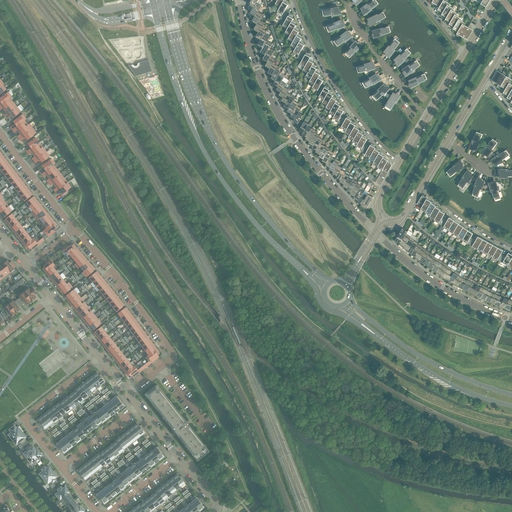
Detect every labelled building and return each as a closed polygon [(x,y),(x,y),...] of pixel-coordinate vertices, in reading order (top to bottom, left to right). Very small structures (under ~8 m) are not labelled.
[(284,0),(278,0),(275,4),(280,7),(277,12),(284,0)] [(284,13),(288,5),(286,4),(288,1),(285,0),(284,0),(277,12),(282,15),(280,19),(283,20),(286,14),(284,13)] [(371,9),(379,4),(375,0),(373,0),(361,8),(363,11),(362,12),(364,15),(371,10),(371,9)] [(443,13),(448,5),(449,3),(444,0),(440,7),(437,11),(440,13),(441,12),(443,13)] [(484,11),(490,0),(483,0),(483,2),(483,1),(481,4),(479,8),(484,11)] [(259,11),(262,6),(257,3),(254,8),(253,8),(250,13),(253,15),(255,16),(258,11),(259,11)] [(447,18),(452,10),(453,8),(448,5),(443,13),(441,16),(444,18),(445,16),(447,18)] [(341,14),(341,10),(339,11),(339,7),(322,10),(323,16),(333,15),(333,16),(341,14)] [(451,22),(455,15),(457,13),(452,10),(447,18),(445,21),(448,23),(449,21),(451,22)] [(260,20),(263,14),(259,11),(258,11),(255,16),(253,15),(253,16),(255,17),(252,21),(255,23),(257,24),(260,19),(260,20)] [(377,22),(386,17),(383,12),(368,19),(370,22),(369,23),(370,26),(378,23),(377,22)] [(292,21),(294,19),(292,18),(292,16),(290,14),(289,15),(286,14),(283,20),(285,22),(282,26),(287,29),(285,32),(285,33),(292,21)] [(454,27),(459,20),(460,18),(455,15),(451,22),(449,26),(451,28),(452,26),(454,27)] [(262,28),(265,23),(260,20),(260,19),(257,24),(255,23),(255,24),(256,25),(254,29),(257,31),(259,33),(262,28)] [(338,30),(345,26),(344,23),(343,23),(341,20),(326,27),(329,32),(337,29),(338,30)] [(458,32),(463,24),(464,23),(459,20),(454,27),(452,31),(455,32),(456,31),(458,32)] [(295,28),(296,26),(294,24),(295,23),(292,21),(285,33),(290,35),(288,39),(295,28)] [(462,37),(468,27),(463,24),(458,32),(456,35),(459,37),(460,35),(462,37)] [(382,35),(391,32),(389,26),(373,31),(374,34),(373,35),(374,38),(382,36),(382,35)] [(467,40),(473,30),(468,27),(462,37),(460,40),(463,42),(465,38),(467,40)] [(264,35),(267,31),(262,28),(259,33),(257,31),(256,32),(258,33),(256,37),(259,39),(261,40),(264,35)] [(298,34),(299,32),(297,31),(298,29),(295,28),(288,39),(293,42),(291,45),(291,46),(298,34)] [(346,42),(352,37),(350,33),(349,34),(347,32),(344,34),(343,32),(340,34),(341,36),(334,41),(337,46),(345,41),(346,42)] [(260,41),(258,45),(261,46),(263,48),(268,40),(268,41),(270,36),(265,33),(264,35),(261,40),(259,39),(258,40),(259,40),(260,41)] [(301,41),(302,39),(300,37),(301,36),(298,34),(291,46),(296,48),(294,52),(301,41)] [(394,50),(400,43),(395,39),(385,52),(387,54),(386,55),(390,57),(395,51),(394,50)] [(269,50),(273,43),(268,41),(268,40),(263,48),(261,46),(261,47),(262,48),(260,52),(264,54),(266,55),(269,50)] [(301,52),(305,45),(302,44),(303,42),(301,41),(294,52),(298,55),(297,58),(300,59),(303,53),(301,52)] [(357,51),(362,45),(359,42),(358,43),(356,41),(345,54),(347,56),(350,58),(356,51),(357,51)] [(404,60),(407,57),(411,53),(407,49),(395,60),(397,62),(396,63),(399,66),(405,61),(404,60)] [(274,53),(269,50),(266,55),(264,54),(263,55),(265,56),(263,59),(266,61),(268,62),(271,57),(274,53)] [(310,59),(311,57),(309,56),(310,55),(307,53),(306,54),(303,53),(300,59),(302,61),(300,64),(305,67),(303,70),(310,59)] [(276,60),(271,57),(268,62),(266,61),(265,62),(267,63),(265,66),(268,68),(268,69),(270,70),(274,63),(276,60)] [(313,65),(314,63),(312,62),(313,60),(310,59),(303,70),(308,73),(306,76),(313,65)] [(152,71),(148,60),(138,63),(138,64),(137,64),(137,65),(136,66),(135,66),(134,66),(133,65),(132,65),(128,66),(136,76),(152,71)] [(412,71),(420,65),(417,60),(403,70),(405,72),(404,73),(406,76),(413,72),(412,71)] [(376,69),(374,65),(373,65),(372,62),(356,67),(358,73),(367,70),(368,71),(376,69)] [(272,77),(277,70),(279,66),(274,63),(270,70),(268,73),(271,74),(270,75),(272,77)] [(316,70),(317,69),(315,68),(316,66),(313,65),(306,76),(311,79),(309,82),(316,70)] [(276,81),(281,73),(281,72),(277,70),(272,77),(271,79),(274,80),(276,81)] [(320,76),(320,75),(318,74),(319,72),(316,70),(309,82),(314,85),(313,88),(320,76)] [(496,84),(496,83),(502,74),(497,71),(491,80),(493,81),(493,82),(496,84)] [(285,76),(281,73),(276,81),(274,80),(273,81),(275,82),(274,84),(276,86),(278,87),(282,81),(285,76)] [(374,84),(381,80),(379,76),(378,77),(376,74),(362,83),(366,88),(374,83),(374,84)] [(418,83),(427,79),(425,74),(409,81),(411,84),(410,84),(411,88),(419,84),(418,83)] [(500,89),(507,77),(502,74),(496,83),(498,84),(497,87),(500,89)] [(318,91),(324,81),(321,79),(322,78),(320,76),(313,88),(318,91)] [(506,89),(509,83),(511,80),(507,77),(500,89),(502,90),(504,88),(506,89)] [(281,92),(285,86),(287,83),(282,81),(278,87),(276,86),(276,87),(278,88),(276,90),(279,91),(281,92)] [(509,96),(511,90),(511,84),(509,83),(506,89),(503,95),(505,96),(507,94),(509,96)] [(384,95),(390,89),(387,86),(386,87),(384,85),(372,97),(376,101),(383,94),(384,95)] [(284,98),(287,92),(288,92),(289,89),(285,86),(281,92),(279,91),(278,92),(280,93),(279,95),(282,97),(284,98)] [(329,92),(330,90),(328,89),(328,88),(326,86),(325,87),(319,97),(324,100),(329,92)] [(0,106),(12,97),(8,92),(0,98),(0,100),(1,101),(0,101),(0,106)] [(286,104),(290,97),(292,95),(288,92),(287,92),(284,98),(282,97),(281,98),(283,99),(282,101),(284,102),(286,104)] [(333,97),(334,95),(331,94),(332,93),(329,92),(324,100),(323,102),(327,105),(333,97)] [(388,102),(385,108),(387,109),(390,111),(394,105),(395,103),(396,103),(400,96),(397,94),(396,95),(394,93),(391,97),(390,97),(388,100),(389,100),(388,102)] [(4,110),(13,103),(10,98),(12,97),(0,106),(0,110),(3,108),(4,110)] [(289,109),(294,100),(295,100),(290,97),(286,104),(284,102),(284,103),(285,104),(284,106),(287,108),(289,109)] [(336,102),(337,101),(335,99),(335,98),(333,97),(327,105),(326,107),(331,110),(336,102)] [(292,114),(297,105),(299,103),(294,100),(289,109),(287,108),(286,109),(288,110),(287,111),(290,113),(292,114)] [(340,107),(341,106),(338,104),(339,104),(336,102),(331,110),(330,113),(335,116),(340,107)] [(5,117),(17,107),(13,103),(4,110),(6,112),(3,114),(5,117)] [(295,119),(299,112),(299,113),(302,108),(297,105),(292,114),(290,113),(289,114),(291,115),(290,116),(293,118),(295,119)] [(12,119),(21,112),(17,107),(5,117),(7,119),(10,117),(12,119)] [(341,117),(344,111),(342,110),(343,109),(340,107),(335,116),(333,118),(338,121),(337,123),(340,124),(343,118),(341,117)] [(298,124),(303,115),(299,113),(299,112),(295,119),(293,118),(292,119),(294,120),(293,121),(298,124)] [(12,130),(26,119),(23,114),(13,121),(15,124),(10,127),(12,130)] [(346,131),(352,121),(350,119),(347,117),(347,118),(346,119),(343,118),(340,124),(342,126),(341,128),(346,131)] [(19,132),(29,124),(28,125),(24,121),(26,119),(12,130),(14,132),(17,130),(19,132)] [(304,133),(308,126),(309,124),(304,121),(300,128),(299,130),(303,133),(304,133)] [(350,135),(356,125),(354,124),(354,123),(351,122),(346,131),(345,132),(350,135)] [(19,139),(33,128),(29,124),(19,132),(20,134),(17,136),(19,139)] [(307,137),(312,128),(308,126),(304,133),(303,133),(302,135),(307,137)] [(354,140),(360,130),(358,129),(358,128),(355,126),(350,135),(349,137),(354,140)] [(26,141),(36,133),(33,128),(19,139),(22,141),(24,139),(26,141)] [(310,142),(316,133),(317,131),(312,128),(307,137),(305,139),(310,142)] [(357,144),(364,135),(361,133),(362,133),(359,131),(354,140),(353,142),(357,144)] [(476,150),(482,134),(477,132),(473,141),(472,141),(469,149),(473,150),(473,149),(476,150)] [(313,146),(319,137),(320,135),(316,133),(310,142),(309,143),(313,146)] [(364,144),(367,139),(365,138),(366,137),(363,136),(357,144),(356,146),(361,149),(361,151),(363,152),(367,146),(364,144)] [(317,150),(321,143),(321,144),(324,140),(319,137),(313,146),(312,148),(316,150),(317,150)] [(27,152),(39,143),(35,138),(28,144),(30,146),(25,150),(27,152)] [(488,156),(495,146),(498,143),(493,139),(487,147),(486,146),(481,153),(484,155),(485,154),(488,156)] [(33,154),(42,147),(39,143),(27,152),(29,155),(32,152),(33,154)] [(320,155),(326,146),(325,146),(321,144),(321,143),(317,150),(316,150),(316,152),(320,155)] [(370,158),(376,148),(374,147),(374,146),(371,144),(371,145),(369,147),(367,146),(363,152),(366,154),(365,155),(370,158)] [(323,159),(329,150),(330,149),(326,146),(320,155),(319,157),(323,159)] [(34,161),(46,152),(42,147),(33,154),(35,156),(32,158),(34,161)] [(374,162),(380,152),(378,151),(378,150),(376,148),(369,159),(374,162)] [(327,163),(331,156),(331,157),(334,153),(329,150),(323,159),(322,161),(327,163)] [(496,165),(507,158),(510,155),(506,150),(498,156),(498,155),(491,160),(494,164),(494,163),(496,165)] [(41,163),(50,156),(46,152),(34,161),(36,164),(39,161),(41,163)] [(384,157),(384,156),(382,155),(383,154),(380,152),(373,163),(378,166),(384,157)] [(330,168),(336,158),(335,159),(331,157),(331,156),(327,163),(326,165),(330,168)] [(388,161),(388,160),(386,159),(387,158),(384,157),(377,167),(382,170),(388,161)] [(334,172),(338,165),(340,161),(336,158),(330,168),(329,169),(334,172)] [(41,174),(55,163),(52,159),(42,166),(44,168),(39,172),(41,174)] [(0,168),(2,170),(9,165),(6,160),(0,164),(0,168)] [(388,173),(393,164),(390,163),(391,162),(388,161),(382,170),(383,171),(383,170),(388,173)] [(450,177),(463,167),(462,165),(463,164),(460,161),(453,166),(454,167),(446,172),(450,177)] [(48,176),(57,169),(53,165),(55,163),(41,174),(43,177),(46,175),(48,176)] [(5,175),(13,169),(9,165),(2,170),(5,175)] [(337,176),(341,169),(342,169),(343,168),(338,165),(334,172),(333,173),(337,176)] [(8,179),(16,173),(13,169),(5,175),(8,179)] [(48,183),(60,174),(57,169),(48,176),(49,178),(46,181),(48,183)] [(341,180),(345,173),(346,172),(342,169),(341,169),(337,176),(336,177),(341,180)] [(463,190),(473,176),(470,174),(471,173),(468,171),(463,177),(464,178),(458,186),(463,190)] [(11,183),(19,177),(16,173),(8,179),(11,183)] [(344,184),(349,177),(350,176),(345,173),(341,180),(340,182),(344,184)] [(55,185),(64,178),(60,174),(48,183),(50,186),(53,183),(55,185)] [(15,188),(22,182),(19,177),(11,183),(15,188)] [(347,188),(353,179),(352,180),(349,177),(344,184),(343,186),(347,188)] [(56,192),(68,183),(64,178),(55,185),(56,187),(54,190),(56,192)] [(478,198),(484,182),(481,181),(481,180),(478,178),(475,186),(476,186),(472,195),(478,198)] [(351,192),(357,183),(358,182),(353,179),(347,188),(347,190),(351,192)] [(18,192),(26,186),(22,182),(15,188),(18,192)] [(501,199),(499,191),(496,183),(493,183),(493,182),(489,183),(491,191),(492,191),(495,200),(501,199)] [(67,191),(71,187),(68,183),(56,192),(58,195),(60,192),(62,194),(64,193),(65,194),(68,192),(67,191)] [(355,196),(359,189),(362,186),(357,183),(351,192),(350,194),(355,196)] [(21,196),(29,190),(26,186),(18,192),(21,196)] [(358,200),(363,193),(364,192),(359,189),(355,196),(354,198),(358,200)] [(25,201),(32,195),(29,190),(21,196),(25,201)] [(362,204),(368,194),(368,193),(367,196),(363,193),(358,200),(357,202),(362,204)] [(366,209),(373,197),(368,194),(362,204),(361,206),(366,209)] [(421,209),(427,198),(425,197),(422,195),(422,196),(417,204),(422,207),(421,209)] [(28,208),(37,201),(34,196),(25,204),(28,208)] [(431,203),(432,202),(430,201),(427,199),(428,198),(427,198),(421,209),(426,212),(431,203)] [(31,212),(40,205),(37,201),(28,208),(30,206),(33,210),(31,212)] [(0,213),(8,207),(5,202),(0,206),(0,213)] [(430,216),(436,207),(436,206),(434,205),(431,203),(426,212),(425,213),(430,216)] [(35,217),(44,209),(40,205),(31,212),(35,217)] [(0,214),(3,218),(12,211),(8,207),(0,213),(0,214)] [(435,220),(440,210),(441,210),(438,208),(439,208),(436,207),(430,216),(430,217),(435,220)] [(38,221),(47,213),(44,209),(35,217),(38,221)] [(445,219),(443,218),(445,214),(443,212),(440,210),(435,220),(434,220),(439,223),(439,224),(441,225),(445,219)] [(42,225),(51,218),(47,213),(38,221),(42,225)] [(8,224),(15,218),(12,214),(4,220),(8,224)] [(454,221),(454,220),(452,219),(449,217),(448,221),(445,219),(441,225),(444,227),(443,227),(448,230),(454,221)] [(11,228),(19,222),(15,218),(8,224),(11,228)] [(43,231),(54,222),(51,218),(42,225),(45,229),(43,231)] [(459,224),(457,222),(454,221),(448,230),(448,231),(453,234),(459,224)] [(14,233),(22,227),(19,222),(11,228),(14,233)] [(54,229),(56,228),(55,227),(57,225),(54,222),(43,231),(48,237),(55,231),(54,229)] [(458,237),(464,227),(462,226),(459,224),(453,234),(458,237)] [(18,237),(25,231),(22,227),(14,233),(18,237)] [(462,240),(468,230),(469,230),(466,229),(464,227),(458,237),(462,240)] [(400,244),(406,234),(407,234),(408,232),(402,229),(395,241),(400,244)] [(474,239),(471,237),(473,234),(471,232),(468,230),(462,240),(463,241),(462,244),(465,246),(466,243),(470,245),(474,239)] [(21,241),(29,235),(25,231),(18,237),(21,241)] [(404,247),(410,237),(412,235),(412,234),(408,232),(407,234),(406,234),(400,244),(404,247)] [(24,245),(32,239),(29,235),(21,241),(24,245)] [(408,251),(414,241),(416,238),(412,235),(410,237),(404,247),(403,248),(408,250),(408,251)] [(32,250),(42,242),(44,240),(43,238),(39,241),(36,236),(32,239),(24,245),(27,249),(29,248),(30,248),(32,250)] [(478,249),(483,239),(480,238),(478,236),(476,240),(474,239),(470,245),(477,249),(478,249)] [(483,239),(478,249),(482,252),(483,252),(488,242),(485,240),(483,239)] [(412,254),(418,244),(419,243),(414,241),(408,251),(408,250),(407,251),(412,254)] [(488,242),(483,252),(487,255),(488,255),(493,245),(490,243),(488,242)] [(67,255),(76,248),(73,244),(72,246),(71,245),(69,246),(67,245),(62,249),(67,255)] [(416,257),(422,247),(423,247),(418,244),(412,254),(411,255),(416,257)] [(493,258),(498,247),(495,246),(493,245),(488,255),(492,258),(493,258)] [(420,261),(426,250),(427,250),(422,247),(416,257),(415,258),(420,260),(420,261)] [(504,255),(501,254),(503,250),(500,249),(498,247),(493,258),(497,260),(498,260),(500,262),(504,255)] [(73,258),(80,252),(76,248),(67,255),(69,254),(73,258)] [(430,253),(426,250),(420,261),(420,260),(419,261),(424,264),(430,253)] [(77,262),(84,256),(80,252),(73,258),(77,262)] [(428,266),(434,257),(435,256),(430,253),(424,264),(428,266)] [(508,266),(511,258),(511,254),(509,253),(506,257),(504,255),(500,262),(503,263),(508,266)] [(80,267),(88,261),(84,256),(77,262),(80,267)] [(432,270),(439,259),(434,257),(428,266),(427,267),(432,270)] [(45,272),(55,265),(49,258),(44,263),(46,264),(44,266),(45,267),(43,268),(45,272)] [(437,273),(443,262),(439,259),(432,270),(437,273)] [(16,267),(11,261),(9,263),(7,261),(3,264),(11,274),(10,272),(14,269),(16,267)] [(82,273),(91,265),(88,261),(80,267),(84,271),(82,272),(82,273)] [(441,275),(447,265),(448,265),(443,262),(437,273),(441,275)] [(3,264),(3,265),(2,266),(1,266),(0,266),(0,269),(6,277),(11,274),(3,264)] [(56,271),(53,266),(55,265),(45,272),(49,276),(56,271)] [(86,277),(95,269),(91,265),(82,273),(86,277)] [(451,268),(447,265),(441,275),(440,276),(445,279),(451,268)] [(449,281),(456,270),(451,268),(445,279),(449,281)] [(456,270),(449,281),(454,284),(460,273),(456,270)] [(52,281),(60,275),(56,271),(49,276),(52,281)] [(93,282),(100,276),(97,271),(89,277),(93,282)] [(464,276),(460,273),(454,284),(458,286),(464,276)] [(56,285),(63,280),(60,275),(52,281),(56,285)] [(96,286),(104,280),(100,276),(93,282),(96,286)] [(464,276),(458,286),(463,289),(463,288),(469,278),(468,278),(464,276)] [(467,291),(474,280),(469,277),(468,278),(469,278),(463,288),(463,289),(467,291)] [(60,290),(69,283),(68,282),(67,284),(63,280),(56,285),(60,290)] [(100,290),(107,284),(104,280),(96,286),(100,290)] [(472,294),(478,283),(474,280),(467,291),(472,294)] [(63,295),(72,287),(69,283),(60,290),(63,295)] [(477,295),(483,286),(482,285),(478,283),(472,294),(476,296),(477,296),(477,295)] [(103,294),(111,288),(107,284),(100,290),(103,294)] [(481,298),(486,289),(487,290),(488,287),(483,285),(482,285),(483,286),(477,295),(477,296),(481,298)] [(492,290),(488,287),(487,290),(486,289),(481,298),(486,301),(486,300),(492,290)] [(37,294),(32,288),(30,290),(29,289),(27,288),(23,291),(30,301),(36,297),(34,295),(37,294)] [(106,299),(114,292),(111,288),(103,294),(106,299)] [(68,301),(77,294),(74,289),(65,297),(68,301)] [(490,302),(497,292),(496,292),(492,289),(492,290),(486,300),(490,303),(491,302),(490,302)] [(23,291),(19,295),(20,296),(19,297),(20,297),(17,300),(21,306),(24,303),(26,305),(30,301),(23,291)] [(495,304),(501,294),(497,291),(496,292),(497,292),(490,302),(491,302),(495,305),(495,304)] [(110,303),(117,297),(114,292),(106,299),(110,303)] [(500,307),(500,306),(505,297),(505,298),(506,296),(501,293),(501,294),(495,304),(500,307)] [(72,305),(81,298),(77,294),(68,301),(72,305)] [(113,307),(121,301),(117,297),(110,303),(113,307)] [(505,308),(510,300),(509,300),(505,298),(505,297),(500,306),(505,309),(505,308)] [(75,309),(84,302),(81,298),(72,305),(75,309)] [(21,306),(17,300),(14,302),(14,301),(13,301),(12,300),(7,303),(15,313),(20,309),(19,308),(21,306)] [(117,311),(124,305),(121,301),(113,307),(117,311)] [(78,314),(88,307),(84,302),(75,309),(78,314)] [(7,303),(3,307),(4,308),(4,309),(4,310),(1,312),(6,318),(9,315),(10,317),(15,313),(7,303)] [(82,318),(91,311),(88,307),(78,314),(82,318)] [(121,317),(129,312),(126,307),(118,313),(121,317)] [(85,322),(94,315),(91,311),(82,318),(85,322)] [(124,322),(132,316),(129,312),(121,317),(124,322)] [(88,326),(98,319),(94,315),(85,322),(88,326)] [(127,326),(135,320),(132,316),(124,322),(127,326)] [(92,331),(101,324),(98,319),(88,326),(92,331)] [(130,330),(138,324),(135,320),(127,326),(130,330)] [(133,334),(141,328),(138,324),(130,330),(133,334)] [(97,337),(105,331),(101,327),(94,333),(97,337)] [(136,338),(144,332),(141,328),(133,334),(136,338)] [(100,341),(108,335),(105,331),(97,337),(100,341)] [(139,342),(147,336),(144,332),(136,338),(139,342)] [(103,345),(111,339),(108,335),(100,341),(103,345)] [(142,346),(150,340),(147,336),(139,342),(142,346)] [(106,349),(114,343),(111,339),(103,345),(106,349)] [(145,350),(153,344),(150,340),(142,346),(145,350)] [(110,353),(117,347),(114,343),(106,349),(110,353)] [(148,354),(156,349),(153,344),(145,350),(148,354)] [(113,357),(120,351),(117,347),(110,353),(113,357)] [(145,367),(159,357),(157,355),(158,354),(157,354),(159,352),(156,349),(148,354),(145,357),(148,362),(144,365),(145,367)] [(116,361),(124,355),(120,351),(113,357),(116,361)] [(119,365),(127,359),(124,355),(116,361),(119,365)] [(122,369),(130,363),(127,359),(119,365),(122,369)] [(125,373),(137,364),(133,367),(130,363),(122,369),(125,373)] [(133,377),(142,370),(145,367),(144,365),(140,368),(137,364),(125,373),(128,377),(130,375),(131,376),(131,375),(133,377)] [(106,380),(101,374),(99,375),(97,372),(93,376),(101,386),(100,385),(106,380)] [(101,386),(93,376),(89,379),(97,389),(101,386)] [(97,389),(89,379),(85,382),(93,393),(97,389)] [(93,393),(85,382),(80,386),(88,396),(93,393)] [(147,393),(145,394),(147,397),(160,413),(174,431),(178,435),(182,441),(195,457),(197,460),(199,459),(200,458),(209,451),(200,440),(199,439),(192,430),(192,429),(189,426),(186,422),(184,419),(183,418),(176,409),(175,408),(166,396),(165,395),(157,385),(148,391),(147,393)] [(88,396),(80,386),(76,389),(84,399),(88,396)] [(84,399),(76,389),(76,390),(74,392),(73,392),(72,393),(80,402),(84,399),(84,400),(84,399)] [(80,402),(72,393),(70,394),(71,395),(68,397),(76,407),(76,406),(80,402)] [(122,403),(123,402),(118,396),(117,397),(116,395),(111,399),(119,409),(124,406),(122,403)] [(76,407),(68,397),(65,399),(65,398),(63,399),(72,410),(76,407)] [(72,410),(63,399),(62,401),(60,403),(59,403),(66,412),(68,414),(72,410)] [(119,409),(111,399),(107,402),(115,412),(119,409)] [(115,412),(107,402),(108,404),(104,407),(111,416),(115,412)] [(62,415),(66,412),(59,403),(55,406),(63,416),(62,415)] [(63,416),(55,406),(50,410),(59,420),(63,416)] [(111,416),(104,407),(100,410),(107,419),(111,416)] [(107,419),(100,410),(99,409),(94,412),(102,422),(107,419)] [(59,420),(50,410),(46,413),(53,422),(58,419),(58,420),(59,420)] [(102,422),(94,412),(94,413),(90,416),(90,415),(89,415),(98,426),(99,425),(99,424),(101,422),(102,423),(102,422)] [(53,422),(46,413),(42,416),(49,425),(53,422)] [(98,426),(89,415),(85,418),(84,417),(93,428),(96,426),(97,427),(98,426)] [(49,425),(42,416),(38,420),(40,422),(38,423),(41,426),(42,425),(45,429),(49,425)] [(93,428),(84,417),(80,421),(90,433),(91,431),(90,431),(93,428)] [(90,433),(80,421),(82,423),(77,426),(85,436),(86,436),(85,435),(88,433),(88,434),(90,433)] [(146,431),(141,425),(140,426),(138,423),(133,427),(140,436),(146,431)] [(13,439),(23,431),(19,426),(17,428),(15,426),(10,430),(12,432),(9,434),(13,439)] [(85,436),(77,426),(78,427),(74,430),(73,429),(81,439),(85,436)] [(140,436),(133,427),(129,430),(137,440),(136,439),(140,436)] [(81,439),(73,429),(69,433),(77,443),(81,439)] [(137,440),(129,430),(125,433),(133,444),(137,440)] [(24,438),(26,437),(22,432),(23,431),(13,439),(16,444),(19,442),(22,445),(26,441),(24,438)] [(77,443),(69,433),(70,434),(65,437),(72,446),(77,443)] [(133,444),(125,433),(121,437),(128,446),(132,443),(133,444)] [(72,446),(65,437),(61,440),(68,449),(72,446)] [(128,446),(121,437),(116,440),(124,450),(124,449),(128,446)] [(68,449),(61,440),(56,445),(61,451),(62,450),(64,453),(68,449)] [(124,450),(116,440),(117,441),(114,443),(113,442),(112,443),(120,453),(124,450)] [(120,453),(112,443),(111,445),(108,448),(116,458),(117,458),(116,456),(120,453)] [(27,458),(38,450),(37,451),(33,446),(32,447),(29,444),(25,448),(27,451),(24,453),(27,458)] [(162,454),(163,452),(158,446),(152,451),(160,460),(164,456),(162,454)] [(116,458),(108,448),(106,450),(105,449),(103,450),(112,461),(116,458)] [(38,458),(42,455),(38,450),(27,458),(31,463),(35,460),(38,464),(41,461),(38,458)] [(112,461),(103,450),(102,451),(103,452),(100,454),(99,453),(99,454),(107,463),(111,460),(112,461)] [(160,460),(152,451),(148,454),(155,463),(160,460)] [(107,463),(99,454),(95,457),(102,466),(106,463),(107,463)] [(155,463),(148,454),(144,457),(151,466),(155,463)] [(102,466),(95,457),(91,460),(99,470),(98,469),(102,466)] [(151,466),(144,457),(140,461),(147,470),(151,466)] [(99,470),(91,460),(86,464),(94,474),(99,470)] [(147,470),(140,461),(135,464),(143,473),(147,470)] [(94,474),(86,464),(82,467),(90,477),(94,474)] [(143,473),(135,464),(131,467),(138,477),(140,475),(139,475),(142,473),(143,473)] [(44,479),(54,470),(53,471),(49,466),(46,468),(44,465),(41,467),(43,471),(40,474),(44,479)] [(90,477),(82,467),(78,470),(80,473),(79,474),(84,480),(89,476),(90,477)] [(138,477),(131,467),(127,471),(133,479),(136,477),(137,478),(138,477)] [(54,478),(58,475),(54,470),(44,479),(47,484),(51,481),(54,484),(57,482),(54,478)] [(133,479),(127,471),(122,474),(130,483),(131,482),(131,481),(133,479)] [(130,483),(122,474),(118,477),(117,476),(125,487),(126,486),(125,486),(128,484),(130,483)] [(186,482),(181,475),(180,476),(178,474),(173,477),(181,486),(186,482)] [(125,487),(117,476),(113,479),(114,481),(121,490),(125,487)] [(181,486),(173,477),(169,481),(177,491),(176,490),(181,486)] [(121,490),(114,481),(110,484),(117,493),(121,490)] [(177,491),(169,481),(165,484),(174,495),(173,494),(177,491)] [(117,493),(110,484),(105,488),(113,497),(117,493)] [(174,495),(165,484),(161,487),(170,499),(174,495)] [(60,499),(68,493),(69,492),(65,487),(63,489),(60,485),(57,488),(59,491),(56,494),(60,499)] [(170,499),(161,487),(156,491),(165,502),(165,501),(168,498),(169,499),(170,499)] [(113,497),(105,488),(101,491),(108,500),(113,497)] [(108,500),(101,491),(96,496),(101,502),(102,501),(104,504),(108,500)] [(165,502),(156,491),(157,492),(154,494),(154,493),(152,494),(161,505),(165,502)] [(73,500),(68,493),(60,499),(66,506),(73,500)] [(161,505),(152,494),(151,495),(151,496),(148,498),(156,507),(160,504),(161,505)] [(203,503),(198,497),(197,498),(195,496),(191,499),(200,510),(204,507),(202,504),(203,503)] [(156,507),(148,498),(146,501),(145,500),(144,501),(152,511),(152,510),(156,507)] [(197,511),(200,510),(191,499),(190,499),(192,502),(188,505),(194,511),(197,511)] [(79,507),(73,500),(66,506),(67,505),(73,511),(79,507)] [(152,511),(144,501),(142,502),(143,503),(140,505),(140,504),(139,504),(145,511),(152,511)]
